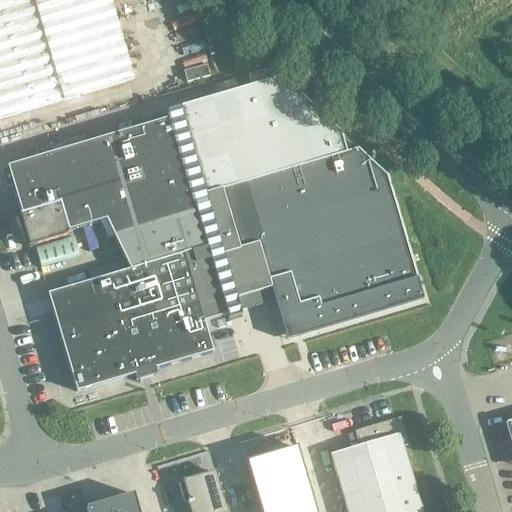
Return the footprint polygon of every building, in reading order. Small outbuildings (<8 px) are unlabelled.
[(0,0),(0,115),(125,85),(103,0),(0,0)] [(422,301),(386,178),(356,151),(344,154),(339,134),(280,79),(177,110),(91,136),(93,143),(168,121),(184,177),(196,215),(206,249),(183,256),(202,319),(225,313),(230,331),(245,327),(236,294),(269,284),(280,322),(281,322),(285,335),(292,338),(305,335),(305,336),(422,301)] [(19,216),(20,220),(15,223),(28,251),(37,246),(65,238),(68,233),(105,222),(113,240),(130,272),(183,256),(206,249),(196,215),(184,177),(168,121),(93,143),(6,169),(20,216),(19,216)] [(35,250),(40,270),(80,259),(73,238),(35,250)] [(76,394),(133,377),(135,383),(157,377),(155,371),(212,354),(202,319),(183,256),(130,272),(47,296),(76,394)] [(330,457),(346,511),(420,511),(402,448),(408,446),(400,420),(380,425),(381,429),(374,430),(373,427),(354,433),(358,449),(330,457)] [(315,511),(296,448),(246,462),(260,511),(315,511)] [(214,474),(183,483),(178,485),(184,505),(187,504),(188,506),(189,505),(190,511),(228,511),(227,508),(224,509),(214,474)] [(137,511),(133,496),(85,510),(85,511),(137,511)]
